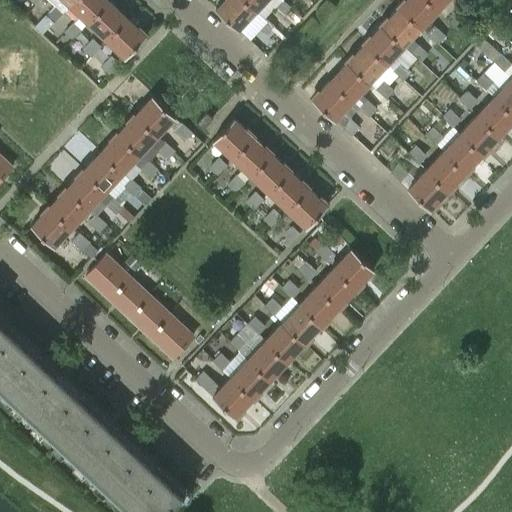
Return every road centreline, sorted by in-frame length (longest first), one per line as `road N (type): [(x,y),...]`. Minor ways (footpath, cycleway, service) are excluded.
road 1 (residential): [(448,258),(175,0)]
road 2 (residential): [(247,464),(223,460),(0,250)]
road 3 (residential): [(247,464),(271,451),(448,258)]
